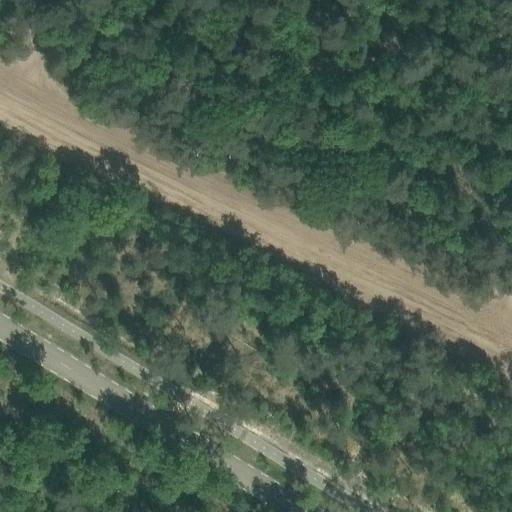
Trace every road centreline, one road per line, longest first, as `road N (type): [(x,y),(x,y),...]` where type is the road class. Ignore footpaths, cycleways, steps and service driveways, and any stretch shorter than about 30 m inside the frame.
road 1 (track): [(511,345),(0,87)]
road 2 (tertiary): [(316,511),(0,318)]
